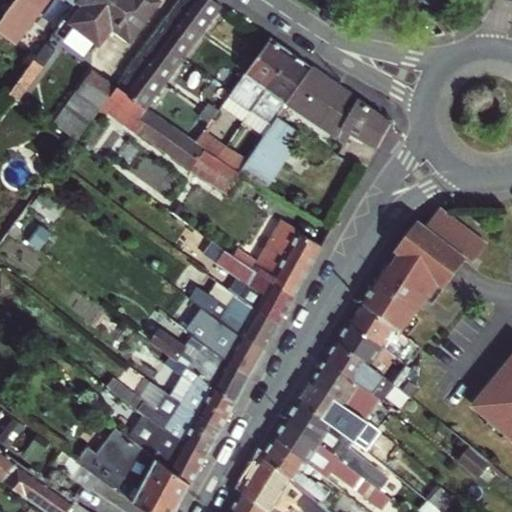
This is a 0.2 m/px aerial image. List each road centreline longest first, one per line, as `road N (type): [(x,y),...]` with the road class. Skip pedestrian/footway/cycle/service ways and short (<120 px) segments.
road 1 (residential): [(205,511),(352,256)]
road 2 (residential): [(426,123),(352,256)]
road 3 (residential): [(352,256),(416,194),(474,175)]
road 4 (residential): [(458,57),(413,56),(314,33)]
road 5 (residential): [(314,33),(425,114)]
road 6 (residential): [(0,434),(110,511)]
